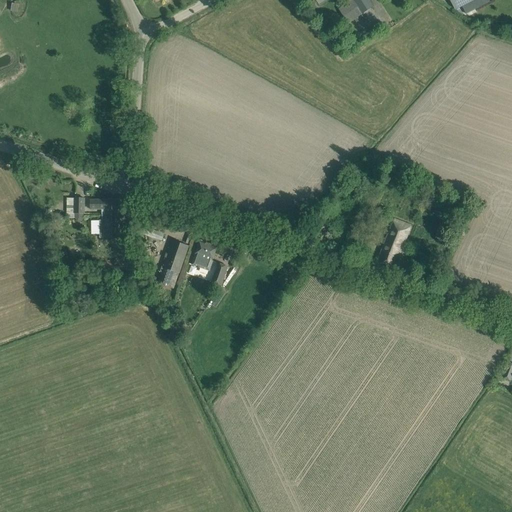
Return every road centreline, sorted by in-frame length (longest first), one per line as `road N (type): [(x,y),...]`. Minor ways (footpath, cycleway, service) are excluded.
road 1 (unclassified): [(511,319),(127,190)]
road 2 (unclassified): [(127,190),(140,35)]
road 3 (unclassified): [(127,190),(0,148)]
